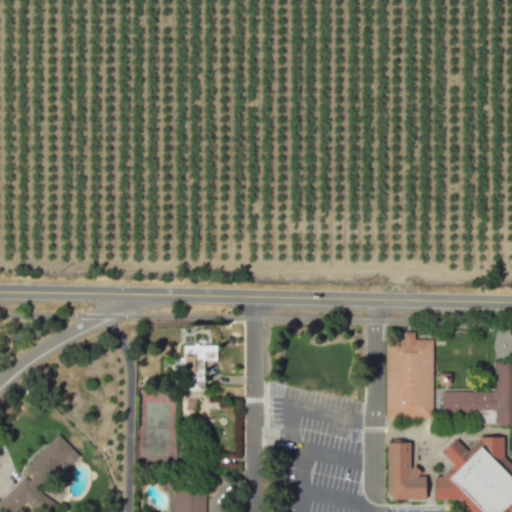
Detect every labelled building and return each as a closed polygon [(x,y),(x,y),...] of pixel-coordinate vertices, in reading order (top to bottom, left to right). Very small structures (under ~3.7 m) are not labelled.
[(385,338),(385,417),(433,418),(432,339),(414,339),(414,331),(403,331),(403,339),(385,338)] [(203,360),(216,360),(216,344),(183,344),(183,358),(173,358),(173,374),(179,374),(180,390),(203,389),(203,360)] [(493,391),(441,390),(441,419),(480,420),(482,424),(511,424),(511,361),(493,361),(493,391)] [(0,500),(0,509),(2,511),(14,511),(26,500),(38,511),(46,511),(54,504),(36,487),(61,462),(66,467),(78,455),(57,434),(24,468),(28,472),(0,500)] [(455,438),(442,451),(453,464),(441,475),(434,475),(434,498),(457,499),(469,511),(511,511),(511,464),(503,455),(502,436),(479,436),(479,438),(467,450),(455,438)] [(386,442),(387,493),(393,498),(425,498),(424,475),(417,475),(420,472),(414,464),(409,468),(409,441),(404,441),(404,439),(389,439),(390,442),(386,442)] [(204,511),(204,490),(172,490),(172,511),(204,511)]
